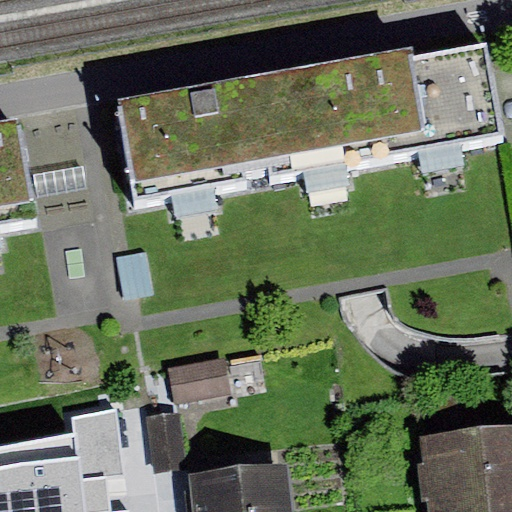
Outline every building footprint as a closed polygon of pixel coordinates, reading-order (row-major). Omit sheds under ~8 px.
[(506,142),(490,47),(123,108),(139,203),(506,142)] [(0,222),(35,216),(17,119),(0,121),(0,222)] [(154,297),(146,254),(119,258),(127,302),(154,297)] [(225,360),(169,370),(175,405),(231,395),(225,360)] [(112,388),(78,391),(82,433),(115,430),(112,388)] [(180,415),(150,418),(157,474),(187,470),(180,415)] [(431,511),(511,511),(511,429),(423,440),(425,464),(417,465),(422,503),(430,502),(431,511)] [(292,511),(288,468),(192,478),(195,511),(292,511)] [(109,511),(104,470),(0,484),(0,511),(109,511)]
